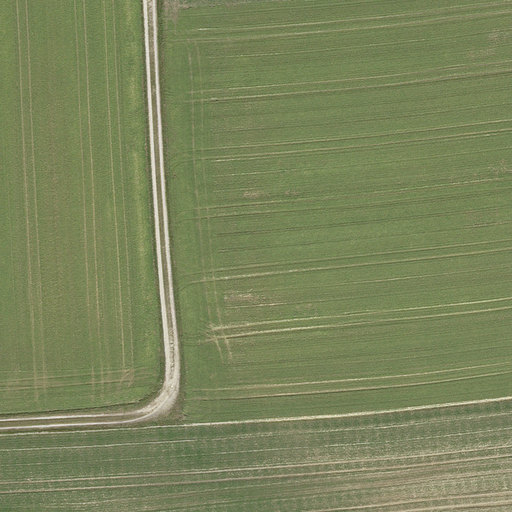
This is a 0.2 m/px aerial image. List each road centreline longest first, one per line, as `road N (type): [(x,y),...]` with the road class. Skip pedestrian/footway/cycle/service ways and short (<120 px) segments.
road 1 (track): [(151,0),(169,398),(144,412)]
road 2 (track): [(0,419),(144,412)]
